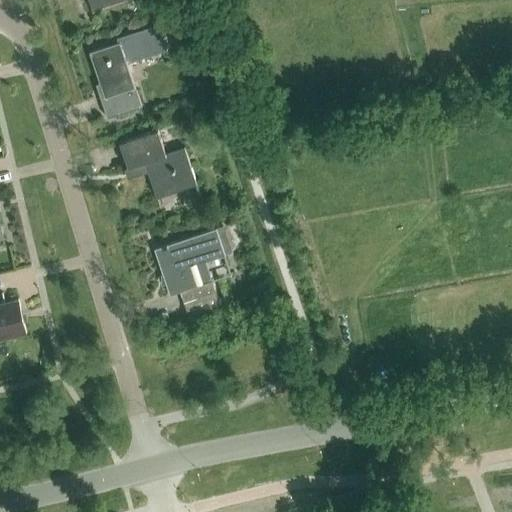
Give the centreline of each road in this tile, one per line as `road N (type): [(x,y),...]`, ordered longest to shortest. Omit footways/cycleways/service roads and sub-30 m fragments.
road 1 (residential): [(149,463),(15,9)]
road 2 (unclassified): [(149,463),(511,395)]
road 3 (unclassified): [(0,501),(149,463)]
